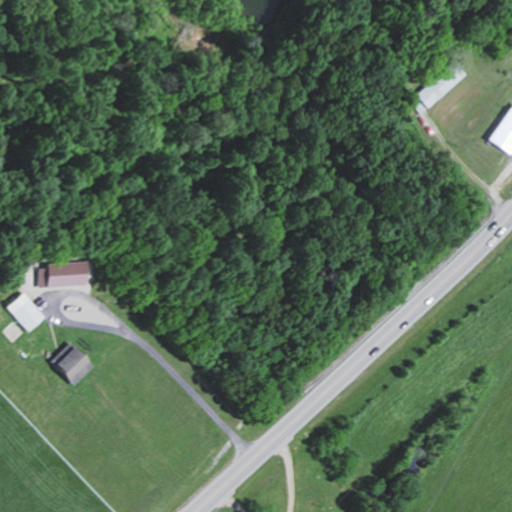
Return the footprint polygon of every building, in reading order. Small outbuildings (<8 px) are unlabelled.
[(464,75),(451,61),(413,96),(426,110),(464,75)] [(511,149),(511,111),(506,108),(484,142),(507,157),(511,149)] [(33,289),(79,287),(79,264),(32,265),(33,289)] [(42,319),(18,293),(2,308),(26,334),(42,319)] [(50,367),(71,387),(90,368),(68,347),(50,367)]
